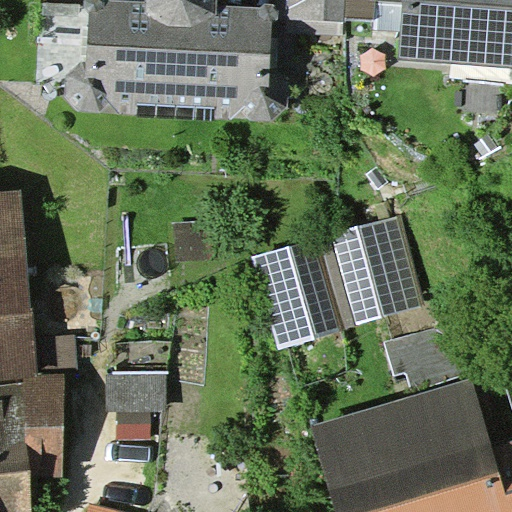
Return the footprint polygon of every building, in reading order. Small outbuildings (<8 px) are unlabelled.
[(84,0),(85,7),(89,12),(88,61),(81,63),(66,75),(66,96),(78,111),(100,112),(231,119),(272,120),(287,106),(288,83),(274,69),(269,69),(271,21),(276,17),(276,6),(272,4),(264,3),(261,6),(218,5),(217,0),(145,0),(121,0),(84,0)] [(276,0),(276,6),(276,17),(344,21),(345,18),(345,0),(276,0)] [(374,0),(345,0),(345,18),(373,20),(374,0)] [(511,65),(511,0),(374,0),(403,1),(400,57),(511,65)] [(0,511),(32,511),(32,478),(64,477),(65,373),(39,374),(37,338),(34,308),(32,308),(22,190),(0,192),(0,511)] [(426,305),(401,215),(331,234),(356,324),(426,305)] [(314,238),(252,256),(279,349),(341,332),(314,238)] [(461,380),(442,325),(384,341),(393,375),(404,372),(412,395),(461,380)] [(37,338),(39,374),(65,373),(76,372),(73,336),(37,338)] [(167,374),(107,374),(107,411),(116,410),(150,410),(168,410),(167,374)] [(412,395),(312,426),(337,511),(511,511),(511,440),(493,445),(471,377),(461,380),(412,395)] [(150,438),(150,410),(116,410),(116,438),(150,438)] [(125,511),(90,503),(87,511),(125,511)]
